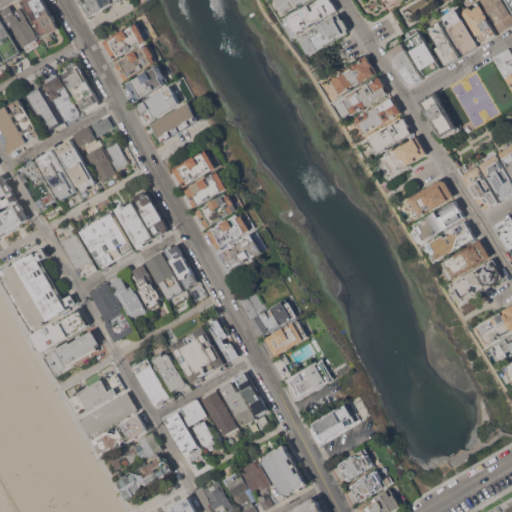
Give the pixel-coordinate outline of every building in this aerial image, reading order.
[(44,0),(60,28),(43,37),(22,0),(44,0)] [(117,0),(91,16),(88,11),(89,10),(84,3),(83,3),(81,0),(117,0)] [(307,0),(285,13),(277,0),(307,0)] [(288,17),(309,4),(310,6),(318,1),(318,0),(332,0),(338,9),(298,33),(288,17)] [(484,42),(479,34),(478,35),(463,9),(479,0),(490,18),(488,18),(498,34),(484,42)] [(504,0),(511,13),(511,25),(501,32),(482,0),(504,0)] [(39,38),(37,40),(39,44),(27,51),(25,47),(23,48),(1,10),(10,5),(13,11),(20,7),(39,38)] [(444,17),(458,9),(464,19),(465,19),(480,45),(466,53),(444,17)] [(0,14),(21,51),(18,53),(19,54),(11,59),(10,58),(7,60),(0,48),(0,14)] [(340,14),(343,19),(344,18),(350,27),(348,31),(326,44),(327,45),(319,50),(312,55),(301,38),(340,14)] [(461,56),(447,64),(437,47),(440,46),(429,27),(441,21),(461,56)] [(148,40),(144,42),(121,55),(121,56),(116,59),(106,41),(138,22),(148,40)] [(442,67),(428,76),(413,50),(414,49),(408,39),(421,31),(442,67)] [(424,78),(417,83),(414,84),(411,83),(409,83),(407,81),(400,69),(402,68),(401,66),(400,67),(399,67),(398,66),(397,65),(397,63),(398,62),(397,61),(396,61),(395,61),(394,60),(390,53),(390,52),(391,50),(404,43),(424,78)] [(150,44),(153,50),(154,50),(156,54),(156,55),(157,55),(159,59),(158,59),(159,61),(127,79),(118,62),(150,44)] [(511,86),(495,57),(511,47),(511,86)] [(340,94),(330,78),(368,55),(378,72),(340,94)] [(65,73),(64,71),(68,69),(69,70),(80,64),(85,72),(84,72),(100,100),(99,101),(100,103),(88,111),(86,109),(85,109),(64,73),(65,73)] [(161,64),(170,81),(138,100),(128,83),(161,64)] [(81,111),(79,112),(81,115),(69,122),(68,119),(66,120),(45,84),(61,75),(81,111)] [(353,114),(343,98),(381,76),(390,92),(353,114)] [(64,123),(48,132),(26,94),(42,85),(64,123)] [(149,121),(140,104),(172,86),(181,102),(149,121)] [(458,130),(445,137),(444,136),(442,137),(431,118),(430,118),(421,101),(437,92),(458,130)] [(356,119),(394,97),(403,112),(365,134),(356,119)] [(43,134),(12,152),(0,131),(0,110),(22,98),(43,134)] [(191,101),(198,113),(201,111),(205,117),(164,141),(154,123),(191,101)] [(99,135),(93,124),(99,120),(99,121),(109,115),(115,126),(99,135)] [(411,125),(410,126),(414,133),(377,154),(368,139),(384,130),(384,131),(391,128),(390,126),(406,116),(411,125)] [(98,139),(82,148),(74,134),(90,125),(98,139)] [(422,142),(429,153),(389,176),(380,160),(418,137),(421,142),(422,142)] [(89,186),(90,187),(83,191),(57,147),(72,139),(97,181),(96,182),(95,183),(94,184),(92,184),(89,186)] [(130,164),(118,170),(113,161),(115,160),(107,147),(118,141),(130,164)] [(117,172),(102,181),(86,153),(101,145),(117,172)] [(511,169),(502,152),(511,146),(511,169)] [(208,149),(218,167),(214,169),(190,183),(191,183),(186,186),(175,168),(208,149)] [(77,190),(65,197),(66,198),(63,200),(39,158),(54,150),(77,190)] [(499,154),(502,159),(501,160),(511,178),(511,194),(504,199),(490,176),(482,164),(499,154)] [(20,169),(27,165),(26,163),(34,158),(58,200),(54,202),(54,204),(43,210),(20,169)] [(481,165),(484,170),(483,171),(500,201),(494,205),(495,206),(491,208),(484,207),(465,174),(481,165)] [(219,171),(229,187),(198,206),(197,205),(196,205),(187,190),(219,171)] [(0,177),(4,175),(29,219),(0,236),(0,177)] [(421,216),(420,215),(413,219),(404,202),(410,199),(410,198),(441,179),(447,181),(455,196),(421,216)] [(169,226),(168,228),(169,230),(158,236),(136,197),(146,191),(147,193),(150,194),(169,226)] [(229,192),(239,209),(208,227),(198,211),(229,192)] [(149,240),(150,242),(140,248),(117,208),(132,199),(154,237),(149,240)] [(426,240),(416,223),(456,200),(465,216),(426,240)] [(113,213),(134,248),(103,266),(83,231),(113,213)] [(220,248),(210,231),(240,213),(241,216),(244,215),(252,229),(220,248)] [(511,248),(507,239),(506,240),(499,229),(498,226),(498,224),(500,223),(511,215),(511,248)] [(477,237),(463,245),(462,244),(454,249),(454,250),(438,260),(428,244),(443,235),(445,236),(446,237),(450,235),(449,232),(467,221),(477,237)] [(98,269),(86,276),(84,272),(81,274),(62,242),(77,233),(98,269)] [(264,251),(257,255),(257,254),(231,269),(222,253),(224,252),(223,250),(225,249),(226,249),(254,233),(264,251)] [(491,256),(475,266),(476,266),(462,274),(462,273),(455,277),(454,276),(449,279),(444,270),(445,269),(442,264),(456,255),(455,255),(481,239),(491,256)] [(199,281),(192,285),(192,286),(188,288),(166,249),(169,247),(171,249),(178,244),(199,281)] [(0,275),(0,273),(2,272),(2,271),(10,266),(11,267),(17,263),(16,262),(29,255),(30,256),(45,247),(50,255),(43,260),(65,298),(72,294),(77,302),(73,305),(72,303),(67,306),(68,308),(62,312),(63,312),(50,320),(49,319),(46,321),(46,322),(35,328),(35,327),(31,329),(0,275)] [(164,252),(186,291),(170,300),(148,261),(164,252)] [(456,286),(457,283),(465,278),(468,279),(469,276),(476,271),(479,272),(479,269),(494,261),(501,273),(500,278),(497,278),(497,281),(489,285),(489,284),(484,286),(485,288),(479,291),(475,291),(473,295),(467,299),(465,295),(462,296),(456,286)] [(164,297),(161,299),(163,303),(161,304),(161,305),(151,311),(140,290),(141,290),(137,282),(138,282),(134,275),(136,274),(134,271),(135,268),(144,263),(164,297)] [(137,318),(135,315),(131,317),(114,289),(118,287),(114,280),(121,276),(128,287),(132,285),(136,292),(137,292),(148,312),(137,318)] [(89,291),(107,281),(136,329),(116,341),(107,324),(108,324),(90,293),(89,291)] [(287,299),(289,302),(290,302),(298,315),(267,334),(256,317),(287,299)] [(511,329),(490,342),(490,341),(489,342),(487,341),(486,339),(485,337),(485,335),(486,334),(485,334),(483,335),(478,327),(493,318),(492,317),(511,305),(511,329)] [(80,308),(84,315),(86,314),(91,324),(43,352),(33,335),(80,308)] [(229,335),(223,338),(228,347),(234,343),(240,355),(230,360),(210,324),(219,319),(229,335)] [(300,319),(309,335),(305,338),(306,339),(278,355),(268,338),(300,319)] [(227,363),(218,368),(217,367),(204,375),(205,376),(194,383),(186,370),(187,369),(180,357),(179,358),(172,344),(181,339),(182,340),(196,332),(196,331),(205,325),(227,363)] [(59,345),(66,341),(67,342),(67,343),(70,341),(71,343),(93,330),(101,342),(96,345),(98,349),(57,373),(47,356),(50,355),(49,353),(60,346),(59,345)] [(511,335),(511,350),(511,351),(511,350),(507,352),(510,355),(505,358),(506,360),(502,362),(493,347),(511,335)] [(174,390),(156,359),(155,357),(163,351),(166,355),(167,353),(169,353),(171,353),(172,355),(188,382),(174,390)] [(172,396),(166,400),(167,401),(161,405),(160,403),(157,405),(135,367),(150,358),(172,396)] [(301,396),(291,380),(322,361),(332,377),(301,396)] [(99,379),(107,374),(108,376),(118,371),(127,388),(117,393),(117,392),(112,395),(113,396),(100,404),(101,405),(93,409),(93,408),(81,415),(71,398),(100,381),(100,380),(99,379)] [(269,409),(259,415),(237,378),(247,372),(269,409)] [(221,388),(232,382),(238,392),(240,390),(256,418),(243,425),(221,388)] [(239,426),(224,435),(203,398),(218,389),(239,426)] [(129,391),(140,409),(92,437),(82,420),(129,391)] [(215,436),(213,437),(214,440),(205,445),(194,426),(198,424),(197,422),(191,425),(182,408),(186,406),(185,405),(197,398),(197,399),(199,398),(209,415),(202,419),(203,421),(206,420),(215,436)] [(348,404),(357,421),(325,440),(315,423),(348,404)] [(197,448),(182,412),(167,418),(182,455),(197,448)] [(94,441),(110,431),(113,432),(114,428),(119,430),(120,425),(139,413),(149,430),(141,435),(138,434),(138,437),(130,441),(128,441),(126,439),(125,440),(123,445),(103,456),(94,441)] [(108,459),(107,457),(148,435),(155,432),(164,450),(143,461),(141,457),(131,462),(127,455),(119,459),(123,467),(115,471),(108,459)] [(305,473),(309,479),(307,480),(308,483),(306,484),(307,486),(302,489),(302,488),(293,493),(294,494),(289,497),(288,495),(286,496),(263,458),(265,456),(264,456),(283,445),(283,446),(285,444),(303,474),(305,473)] [(367,448),(376,464),(349,480),(340,463),(367,448)] [(129,474),(127,472),(130,471),(133,471),(144,474),(140,467),(146,464),(147,466),(154,461),(154,460),(162,455),(165,459),(169,462),(174,470),(151,485),(150,482),(144,481),(142,491),(128,499),(124,493),(125,489),(121,488),(118,483),(120,482),(119,480),(129,474)] [(241,467),(257,458),(266,473),(266,472),(273,483),(264,488),(262,485),(254,490),(241,467)] [(361,501),(352,485),(379,469),(385,479),(391,475),(394,480),(361,501)] [(250,487),(251,486),(260,501),(254,505),(258,511),(244,511),(241,506),(240,507),(227,485),(228,484),(224,479),(240,470),(250,487)] [(235,507),(231,509),(232,511),(217,511),(203,488),(219,479),(235,507)] [(395,494),(396,493),(399,498),(404,495),(408,502),(403,505),(391,511),(363,511),(360,506),(389,490),(392,489),(395,494)] [(259,499),(268,494),(274,504),(265,509),(259,499)] [(177,511),(173,506),(190,496),(199,511),(177,511)] [(316,497),(317,499),(317,498),(325,511),(294,511),(293,510),(316,497)]
